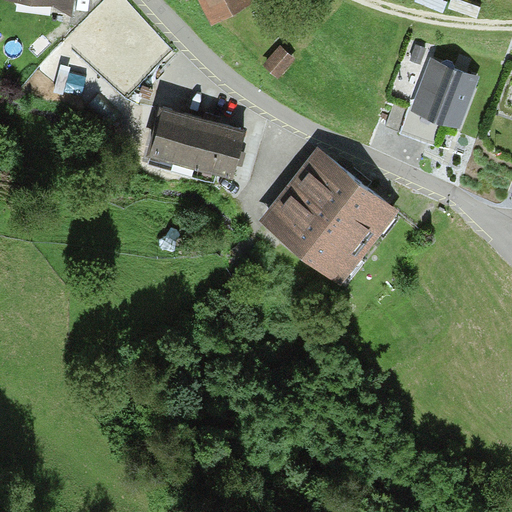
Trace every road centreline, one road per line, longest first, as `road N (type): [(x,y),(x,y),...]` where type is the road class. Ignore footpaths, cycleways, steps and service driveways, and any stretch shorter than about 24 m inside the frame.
road 1 (residential): [(154,0),(262,100),(445,192),(500,237)]
road 2 (track): [(511,28),(372,0)]
